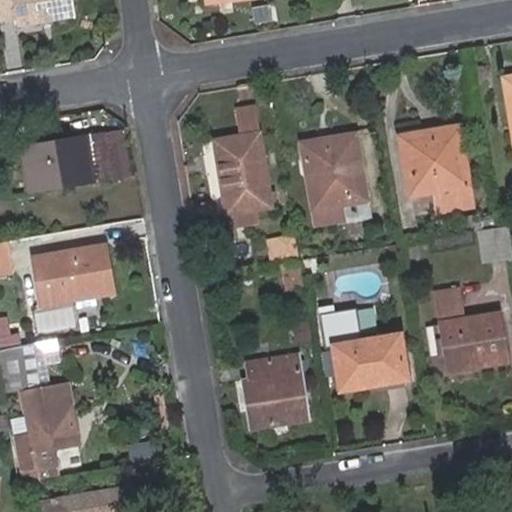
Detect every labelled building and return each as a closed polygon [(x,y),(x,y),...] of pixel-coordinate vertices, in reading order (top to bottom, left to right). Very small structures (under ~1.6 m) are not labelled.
[(0,0),(0,21),(16,19),(17,27),(76,16),(72,0),(0,0)] [(214,141),(228,216),(230,216),(231,226),(260,221),(258,210),(272,208),(254,104),(238,107),(242,135),(214,141)] [(401,135),(409,195),(435,192),(438,211),(474,204),(460,125),(401,135)] [(24,147),(32,193),(114,179),(106,132),(24,147)] [(342,206),(368,201),(358,135),(301,144),(316,224),(344,219),(342,206)] [(371,215),(368,201),(342,206),(344,219),(371,215)] [(466,217),(469,227),(494,223),(492,212),(466,217)] [(495,229),(498,249),(508,247),(504,228),(495,229)] [(0,258),(11,256),(8,241),(0,242),(0,258)] [(103,268),(110,267),(106,244),(33,257),(41,303),(107,291),(103,268)] [(11,256),(0,258),(0,274),(13,272),(11,256)] [(300,259),(284,261),(289,288),(304,286),(300,259)] [(114,291),(110,267),(103,268),(107,291),(114,291)] [(433,292),(446,371),(510,362),(502,313),(466,318),(461,288),(433,292)] [(0,350),(21,347),(19,334),(0,337),(0,350)] [(334,346),(341,390),(408,379),(400,335),(334,346)] [(28,386),(21,347),(0,350),(0,368),(3,390),(28,386)] [(246,362),(249,378),(254,404),(247,405),(250,429),(308,420),(297,354),(246,362)] [(254,404),(249,378),(243,379),(247,405),(254,404)] [(15,438),(22,480),(58,474),(54,450),(79,446),(69,387),(22,394),(29,436),(15,438)] [(0,428),(10,427),(8,418),(0,418),(0,428)] [(138,511),(143,511),(138,484),(43,501),(44,511),(138,511)]
